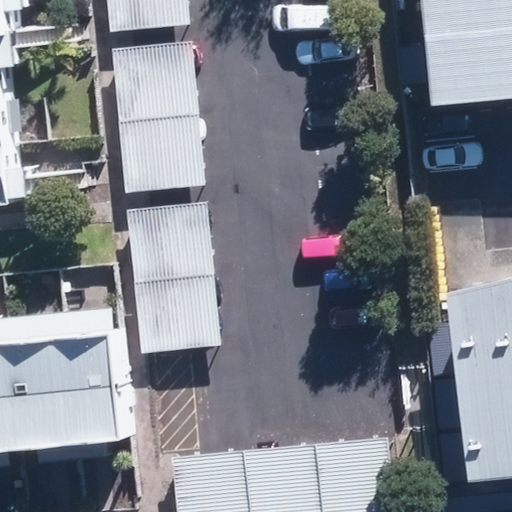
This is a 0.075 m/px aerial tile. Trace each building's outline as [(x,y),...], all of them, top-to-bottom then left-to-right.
[(0,0),(0,193),(48,189),(29,0),(0,0)] [(120,0),(123,26),(198,19),(196,0),(120,0)] [(511,0),(445,0),(455,97),(511,91),(511,0)] [(205,41),(124,49),(137,188),(218,181),(205,41)] [(218,200),(140,208),(154,345),(232,337),(218,200)] [(511,279),(476,283),(496,474),(511,472),(511,279)] [(0,310),(0,437),(141,424),(129,298),(0,310)] [(185,452),(190,511),(405,511),(398,433),(185,452)]
